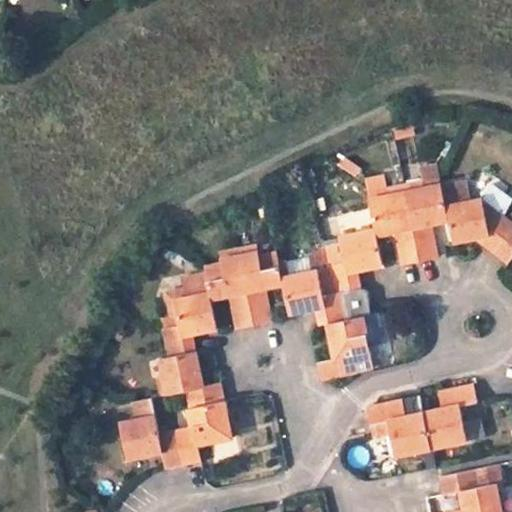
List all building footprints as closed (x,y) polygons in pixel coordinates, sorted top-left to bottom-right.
[(406,189),(421,258),(440,253),(434,227),(425,228),(424,223),(433,221),(450,217),(447,203),(443,181),(440,167),(421,171),(423,178),(424,185),(406,189)] [(423,178),(404,182),(406,189),(424,185),(423,178)] [(421,258),(406,189),(388,193),(386,186),(385,179),(367,182),(377,226),(378,233),(396,229),(404,227),(406,232),(397,234),(402,262),(421,258)] [(454,202),(449,180),(443,181),(447,203),(454,202)] [(386,186),(388,193),(406,189),(404,182),(386,186)] [(494,202),(485,203),(482,195),(454,202),(447,203),(450,217),(454,238),(480,232),(482,237),(495,246),(511,219),(511,213),(501,205),(494,202)] [(510,255),(511,252),(511,219),(495,246),(510,255)] [(377,226),(341,233),(343,244),(346,262),(329,265),(334,289),(342,287),(361,284),(359,268),(384,262),(378,233),(377,226)] [(257,241),(239,245),(240,253),(259,248),(257,241)] [(329,265),(346,262),(343,244),(325,248),(329,265)] [(220,249),(222,257),(240,253),(239,245),(220,249)] [(277,248),(260,251),(259,248),(240,253),(255,322),(274,317),(268,289),(261,290),(260,285),(267,283),(284,279),(280,261),(277,248)] [(240,253),(222,257),(223,259),(205,264),(208,278),(210,289),(212,295),(229,291),(236,289),(237,295),(231,296),(236,326),(255,322),(240,253)] [(284,279),(290,309),(316,304),(320,321),(329,319),(348,315),(342,287),(334,289),(325,291),(319,267),(314,268),(311,255),(280,261),(284,279)] [(177,296),(210,289),(208,278),(191,282),(191,284),(175,287),(177,296)] [(177,296),(175,296),(180,322),(161,326),(168,353),(197,347),(193,331),(218,326),(212,295),(210,289),(177,296)] [(329,319),(336,354),(319,357),(323,377),(376,364),(365,312),(348,315),(329,319)] [(204,383),(197,347),(168,353),(160,355),(164,373),(167,389),(184,386),(188,405),(224,397),(220,380),(204,383)] [(158,374),(161,391),(167,389),(164,373),(158,374)] [(474,382),(440,389),(443,406),(423,409),(431,445),(468,437),(461,403),(478,399),(474,382)] [(131,397),(135,415),(117,418),(124,454),(161,447),(164,464),(181,460),(174,425),(158,429),(150,393),(131,397)] [(199,457),(196,440),(233,432),(224,397),(188,405),(191,422),(174,425),(181,460),(199,457)] [(423,409),(406,413),(402,398),(367,405),(370,422),(388,419),(396,452),(431,445),(423,409)] [(501,511),(494,480),(478,484),(474,465),(439,473),(443,491),(460,488),(464,506),(465,511),(501,511)] [(97,495),(85,509),(89,511),(104,511),(110,505),(97,495)]
